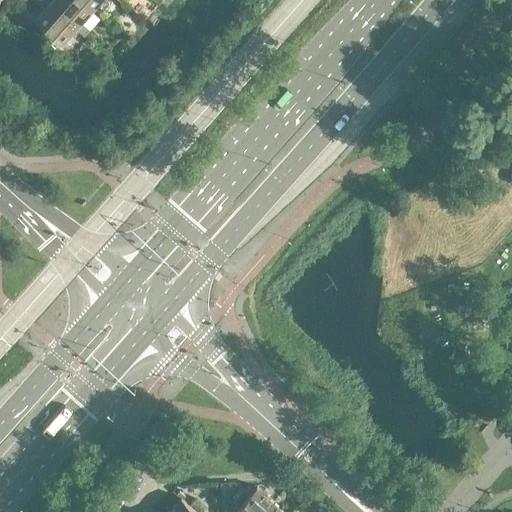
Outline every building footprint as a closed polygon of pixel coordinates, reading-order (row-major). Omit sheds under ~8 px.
[(83,28),(51,0),(37,0),(46,7),(36,18),(63,42),(76,28),(80,31),(83,28)] [(94,8),(85,0),(51,0),(83,28),(85,25),(81,22),(94,8)] [(234,511),(248,511),(265,494),(257,487),(249,495),(243,490),(234,500),(240,505),(234,511)] [(265,494),(248,511),(272,511),(278,506),(265,494)] [(182,497),(168,511),(201,511),(205,508),(195,499),(190,505),(182,497)]
